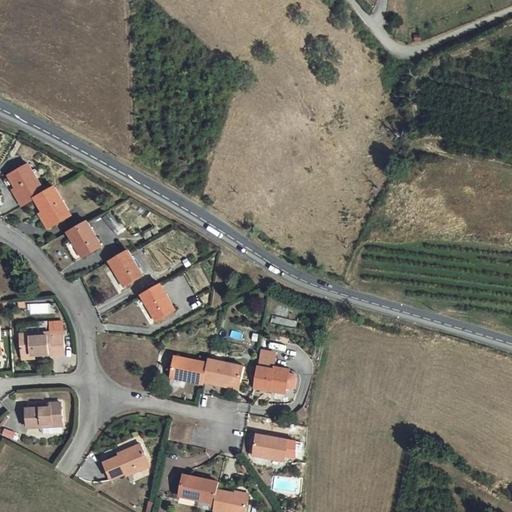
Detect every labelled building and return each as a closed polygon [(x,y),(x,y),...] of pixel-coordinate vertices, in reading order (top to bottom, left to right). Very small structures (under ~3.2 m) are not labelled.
[(0,171),(10,189),(7,191),(11,198),(24,190),(33,185),(17,158),(0,167),(0,171)] [(24,190),(39,217),(51,210),(46,201),(53,196),(43,179),(33,185),(24,190)] [(53,196),(46,201),(51,210),(58,205),(53,196)] [(111,211),(103,218),(117,236),(125,229),(111,211)] [(73,249),(93,237),(79,212),(58,225),(73,249)] [(156,229),(144,233),(146,239),(158,234),(156,229)] [(113,278),(131,268),(116,244),(98,254),(113,278)] [(148,275),(131,285),(145,310),(163,299),(148,275)] [(295,327),(298,310),(273,306),(271,324),(295,327)] [(44,319),(15,319),(16,340),(43,340),(44,344),(56,344),(55,322),(45,322),(44,319)] [(267,346),(281,349),(282,344),(269,341),(267,346)] [(250,342),(248,356),(265,360),(266,357),(267,345),(250,342)] [(176,365),(175,369),(194,372),(194,369),(198,350),(166,345),(163,362),(176,365)] [(233,351),(199,345),(198,350),(194,369),(212,373),(212,367),(229,369),(233,351)] [(248,356),(244,378),(261,381),(261,378),(277,381),(278,376),(280,362),(280,359),(266,357),(265,360),(248,356)] [(284,362),(280,362),(278,376),(281,376),(285,373),(287,367),(284,362)] [(42,392),(21,394),(24,411),(46,409),(46,407),(56,405),(54,389),(42,390),(42,392)] [(278,432),(247,426),(244,446),(275,452),(278,432)] [(4,428),(1,435),(12,440),(15,433),(4,428)] [(134,437),(96,453),(102,470),(120,462),(122,466),(128,463),(127,460),(134,457),(132,449),(138,447),(134,437)] [(176,467),(172,489),(206,495),(209,481),(210,474),(176,467)] [(206,495),(205,502),(238,508),(241,487),(209,481),(206,495)] [(152,511),(155,502),(148,501),(145,511),(152,511)]
